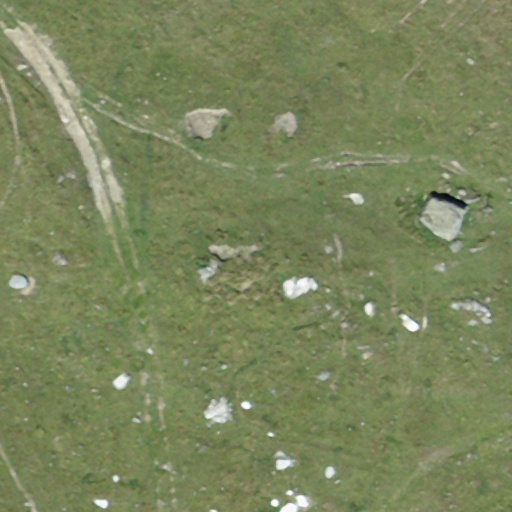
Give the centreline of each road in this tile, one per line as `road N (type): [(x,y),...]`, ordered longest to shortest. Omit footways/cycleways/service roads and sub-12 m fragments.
road 1 (track): [(159,511),(113,209),(65,94)]
road 2 (track): [(511,422),(407,481),(388,511)]
